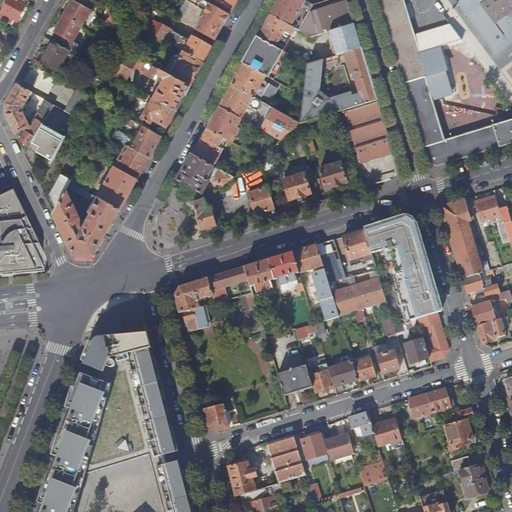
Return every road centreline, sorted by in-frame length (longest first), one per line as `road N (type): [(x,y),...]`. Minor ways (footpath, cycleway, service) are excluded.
road 1 (secondary): [(261,0),(129,232),(79,302)]
road 2 (residential): [(472,367),(197,450)]
road 3 (secondary): [(149,274),(422,192)]
road 4 (secondary): [(79,302),(0,503)]
road 5 (residential): [(422,192),(364,0)]
road 6 (residential): [(79,302),(0,130)]
road 7 (residential): [(149,274),(197,450)]
road 8 (residential): [(422,192),(472,367)]
road 9 (residential): [(472,367),(511,488)]
